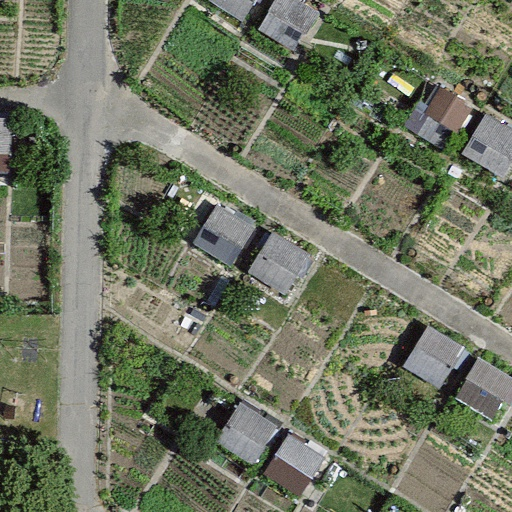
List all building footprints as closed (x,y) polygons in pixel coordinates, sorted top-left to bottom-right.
[(213,0),(211,5),(247,26),(261,0),(213,0)] [(294,0),(285,0),(266,34),(305,56),(326,17),(294,0)] [(444,92),(422,130),(456,150),(479,112),(444,92)] [(511,134),(494,124),(470,164),(504,185),(511,171),(511,134)] [(0,125),(0,159),(20,159),(20,126),(0,125)] [(222,210),(197,251),(233,273),(258,232),(222,210)] [(282,241),(258,278),(294,301),(318,263),(282,241)] [(438,329),(410,373),(448,397),(476,353),(438,329)] [(511,380),(485,365),(460,408),(496,429),(511,402),(511,380)] [(246,410),(224,445),(264,470),(286,434),(246,410)] [(292,442),(272,473),(310,497),(329,465),(292,442)]
